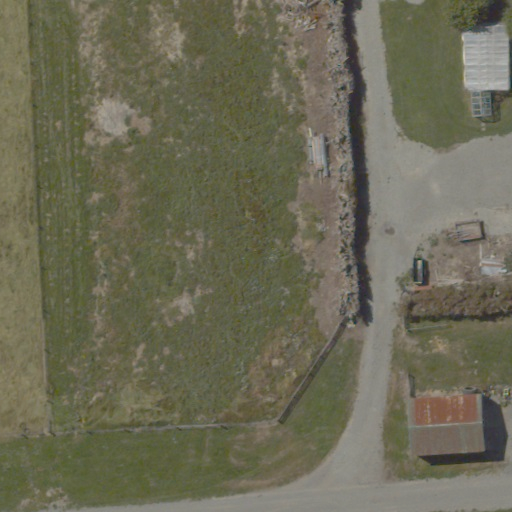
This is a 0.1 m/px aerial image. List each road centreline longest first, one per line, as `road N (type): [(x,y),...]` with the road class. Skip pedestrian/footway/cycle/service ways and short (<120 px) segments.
road 1 (residential): [(511,487),(323,498)]
road 2 (residential): [(142,511),(323,498)]
